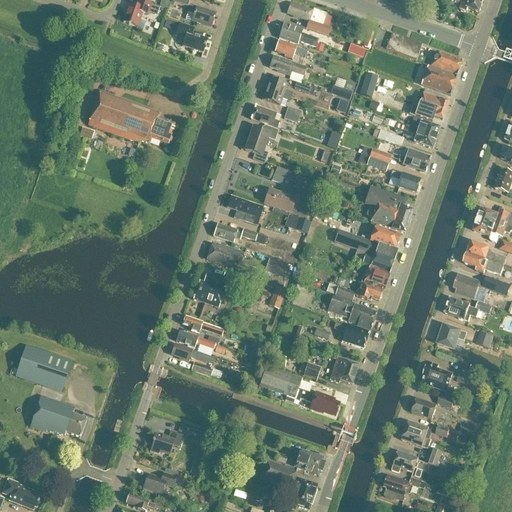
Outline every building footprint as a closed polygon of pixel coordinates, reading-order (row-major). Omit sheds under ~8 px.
[(187,8),(190,0),(188,0),(171,0),(171,3),(187,8)] [(445,0),(452,2),(453,1),(462,5),(459,11),(467,14),(468,11),(479,15),(484,0),(445,0)] [(160,9),(138,1),(136,8),(130,6),(123,24),(137,30),(142,31),(144,25),(140,23),(142,15),(148,17),(149,15),(156,18),(160,9)] [(322,28),(326,16),(313,11),(312,13),(290,6),(286,16),(309,23),(322,28)] [(196,9),(193,17),(187,15),(185,21),(210,29),(213,22),(215,16),(196,9)] [(202,55),(207,42),(192,37),(194,31),(179,26),(175,39),(185,42),(182,49),(202,55)] [(284,26),(281,34),(316,45),(318,42),(315,41),(315,40),(308,38),(301,36),(302,32),(284,26)] [(320,35),(321,30),(308,26),(306,31),(320,35)] [(391,36),(391,37),(377,32),(372,48),(416,64),(422,48),(391,36)] [(315,50),(316,45),(281,34),(278,41),(297,47),(298,44),(315,50)] [(291,64),(302,68),(307,54),(278,44),(275,54),(284,58),(284,59),(292,62),(291,64)] [(6,57),(1,70),(9,73),(11,67),(38,77),(43,60),(16,51),(13,60),(6,57)] [(362,65),(365,53),(357,52),(355,64),(362,65)] [(462,64),(435,54),(430,68),(457,78),(462,64)] [(289,79),(290,75),(303,79),(306,70),(293,66),(273,59),(269,70),(279,74),(279,76),(289,79)] [(450,98),(457,79),(427,69),(420,88),(450,98)] [(371,101),(378,79),(365,76),(359,97),(371,101)] [(266,91),(291,100),(292,95),(285,92),(287,86),(269,81),(266,91)] [(308,96),(310,90),(296,85),(294,91),(308,96)] [(352,95),(333,88),(330,96),(349,103),(352,95)] [(289,104),(291,100),(266,91),(262,102),(280,108),(282,102),(289,104)] [(167,146),(170,145),(172,140),(170,138),(170,137),(174,128),(158,123),(160,115),(100,93),(88,127),(132,143),(133,143),(139,145),(139,143),(149,146),(151,142),(167,148),(167,146)] [(442,122),(448,104),(422,95),(417,109),(413,107),(410,116),(432,124),(434,119),(442,122)] [(271,130),(276,132),(281,117),(255,109),(250,122),(272,129),(271,130)] [(288,110),(286,116),(299,120),(301,114),(288,110)] [(358,122),(360,115),(354,113),(351,120),(358,122)] [(297,126),(299,120),(286,116),(284,121),(297,126)] [(386,121),(374,117),(372,124),(384,128),(386,121)] [(413,131),(436,139),(439,130),(413,121),(411,128),(414,129),(413,131)] [(414,129),(411,128),(410,130),(406,128),(390,123),(389,128),(394,130),(396,133),(403,136),(403,138),(414,142),(413,145),(432,151),(436,139),(413,131),(414,129)] [(278,132),(276,132),(271,130),(264,127),(262,133),(253,129),(248,141),(265,147),(268,140),(275,143),(278,132)] [(91,143),(94,133),(82,129),(78,138),(91,143)] [(380,133),(377,140),(400,149),(402,142),(380,133)] [(265,147),(248,141),(244,153),(254,156),(252,162),(264,166),(266,160),(268,155),(263,154),(265,147)] [(362,157),(388,166),(391,159),(364,149),(363,152),(359,150),(358,154),(362,156),(362,157)] [(511,151),(504,149),(502,156),(503,157),(501,161),(511,165),(511,166),(511,167),(511,166),(511,151)] [(430,160),(406,151),(403,159),(400,158),(398,164),(403,165),(402,167),(425,175),(430,160)] [(321,162),(327,165),(331,154),(324,152),(321,162)] [(385,175),(388,166),(362,157),(358,165),(385,175)] [(274,178),(285,182),(288,174),(276,170),(274,178)] [(511,175),(502,172),(495,191),(508,196),(510,190),(511,190),(511,175)] [(415,196),(420,183),(401,176),(401,177),(392,174),(390,179),(390,180),(388,187),(415,196)] [(306,221),(318,186),(296,179),(293,189),(297,191),(293,200),(270,192),(265,207),(290,216),(306,221)] [(370,219),(369,225),(404,236),(413,213),(403,210),(406,203),(369,190),(363,207),(368,209),(365,218),(370,219)] [(0,206),(8,209),(11,201),(0,196),(0,206)] [(259,221),(263,210),(231,199),(227,210),(259,221)] [(482,211),(478,221),(498,228),(499,223),(507,226),(511,232),(511,230),(511,218),(510,218),(511,216),(500,212),(499,217),(482,211)] [(311,225),(298,220),(293,232),(307,237),(311,225)] [(511,233),(511,232),(507,226),(499,223),(498,228),(478,221),(474,233),(491,239),(490,242),(491,244),(496,245),(498,239),(500,240),(502,233),(509,236),(510,233),(511,233)] [(242,235),(237,233),(217,227),(213,239),(233,245),(234,241),(240,243),(241,239),(255,244),(254,245),(263,248),(266,239),(243,232),(242,235)] [(374,230),(370,244),(394,253),(399,239),(374,230)] [(397,254),(394,253),(370,244),(338,233),(334,244),(357,253),(353,263),(378,272),(389,277),(397,254)] [(511,246),(502,243),(499,252),(511,256),(511,246)] [(267,244),(262,256),(283,263),(287,251),(267,244)] [(468,257),(502,269),(504,270),(507,260),(492,255),(492,252),(489,251),(490,251),(472,244),(468,257)] [(218,249),(212,247),(206,262),(237,273),(236,277),(242,280),(245,273),(249,275),(248,278),(250,278),(249,281),(258,285),(264,270),(242,262),(244,256),(219,247),(218,249)] [(315,249),(306,247),(302,259),(312,262),(315,249)] [(291,249),(289,260),(296,261),(298,250),(291,249)] [(499,278),(502,269),(468,257),(464,266),(477,271),(477,272),(477,274),(484,276),(485,273),(499,278)] [(274,290),(284,293),(292,269),(268,261),(260,285),(274,290)] [(384,292),(389,278),(366,270),(361,284),(384,292)] [(227,293),(230,283),(207,276),(204,286),(199,284),(193,302),(218,310),(224,292),(227,293)] [(477,292),(480,284),(458,276),(453,291),(457,292),(456,295),(474,301),(475,298),(480,299),(482,294),(477,292)] [(511,286),(485,277),(481,289),(509,298),(511,288),(511,286)] [(378,303),(381,294),(361,286),(356,299),(370,304),(371,301),(378,303)] [(352,304),(355,295),(337,289),(334,298),(352,304)] [(285,293),(284,293),(274,290),(268,309),(279,312),(285,293)] [(332,298),(328,312),(327,314),(338,317),(348,321),(348,324),(357,327),(356,329),(370,334),(377,315),(352,306),(350,304),(332,298)] [(478,304),(476,311),(469,309),(470,307),(450,300),(444,315),(468,324),(470,318),(476,320),(479,312),(489,316),(492,309),(478,304)] [(221,338),(223,332),(202,325),(203,325),(185,319),(183,327),(192,330),(191,334),(199,336),(200,331),(221,338)] [(347,329),(338,326),(335,325),(335,323),(330,322),(328,329),(336,332),(345,335),(342,344),(363,352),(369,335),(348,327),(347,329)] [(464,343),(466,336),(444,328),(441,337),(439,337),(436,344),(438,345),(438,347),(454,352),(458,341),(464,343)] [(327,343),(330,336),(316,331),(313,338),(327,343)] [(213,352),(215,346),(179,334),(176,344),(188,348),(187,349),(195,351),(196,346),(213,352)] [(493,340),(480,335),(476,347),(489,351),(493,340)] [(188,365),(190,360),(211,367),(213,361),(175,347),(171,358),(179,360),(180,362),(188,365)] [(71,363),(25,348),(15,379),(61,395),(71,363)] [(224,357),(226,351),(217,348),(215,354),(224,357)] [(325,356),(313,352),(310,358),(323,362),(325,356)] [(337,359),(329,383),(338,386),(339,383),(351,387),(358,367),(337,359)] [(210,380),(212,372),(193,366),(191,374),(210,380)] [(320,370),(307,366),(303,378),(316,382),(320,370)] [(446,395),(452,377),(438,372),(439,368),(433,366),(432,371),(427,369),(425,370),(423,375),(424,378),(421,387),(446,395)] [(294,401),(301,381),(266,368),(259,389),(294,401)] [(474,390),(479,375),(461,369),(456,383),(474,390)] [(332,404),(333,401),(315,395),(310,410),(316,412),(315,413),(322,416),(323,415),(335,419),(339,406),(332,404)] [(86,422),(72,417),(74,410),(41,398),(30,430),(46,435),(46,434),(54,436),(55,435),(64,439),(65,435),(80,440),(86,422)] [(454,404),(440,398),(437,406),(451,412),(454,404)] [(432,422),(436,408),(416,401),(412,415),(432,422)] [(409,424),(405,433),(431,442),(431,441),(430,440),(432,435),(430,432),(409,424)] [(450,432),(438,428),(436,436),(447,439),(450,432)] [(179,449),(183,437),(170,433),(168,441),(154,436),(152,444),(153,445),(150,453),(158,456),(159,454),(169,457),(173,447),(179,449)] [(431,442),(405,433),(402,443),(428,452),(431,442)] [(54,441),(48,439),(45,447),(51,449),(54,441)] [(290,445),(282,442),(280,448),(288,451),(290,445)] [(430,450),(427,458),(439,462),(442,454),(430,450)] [(269,453),(267,462),(284,468),(287,458),(269,453)] [(294,470),(298,472),(318,479),(321,476),(324,466),(324,462),(300,453),(294,470)] [(401,471),(413,475),(418,461),(398,454),(392,473),(399,476),(401,471)] [(425,465),(437,469),(439,462),(427,458),(425,465)] [(295,480),(298,472),(294,470),(294,471),(284,468),(267,462),(260,481),(293,492),(288,505),(305,511),(308,511),(317,488),(295,480)] [(473,477),(466,475),(463,482),(470,485),(473,477)] [(173,490),(177,480),(164,476),(162,482),(148,477),(143,491),(161,497),(165,487),(173,490)] [(388,476),(388,478),(384,490),(387,491),(384,498),(387,500),(391,502),(392,501),(394,502),(395,501),(403,504),(406,495),(410,496),(413,488),(424,492),(426,486),(411,480),(410,484),(388,476)] [(12,495),(9,503),(31,511),(32,511),(34,510),(36,511),(40,500),(38,499),(39,496),(19,488),(20,486),(8,481),(4,492),(12,495)] [(164,511),(166,507),(162,506),(154,504),(153,506),(129,498),(126,506),(138,509),(137,511),(146,511),(147,510),(150,511),(151,511),(153,509),(160,511),(161,511),(164,511)]
